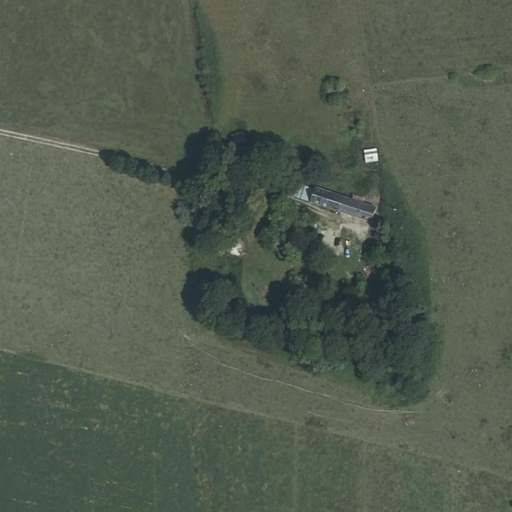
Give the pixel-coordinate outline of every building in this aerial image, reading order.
[(244,132),(232,136),(234,145),(246,141),(244,132)] [(379,161),(377,149),(364,151),(366,163),(379,161)] [(311,202),(314,190),(278,179),(274,191),(311,202)] [(373,224),(377,208),(316,188),(314,190),(311,202),(311,204),(373,224)] [(219,285),(234,289),(248,245),(233,240),(219,285)]
